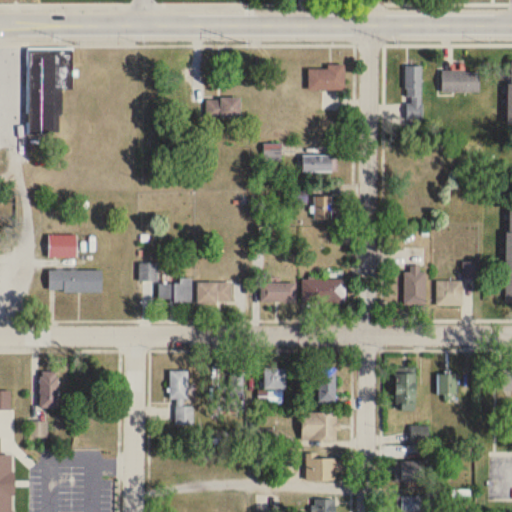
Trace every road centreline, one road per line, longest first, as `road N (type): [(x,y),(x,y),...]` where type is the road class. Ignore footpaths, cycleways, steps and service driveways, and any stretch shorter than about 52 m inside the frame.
road 1 (residential): [(0,24),(511,23)]
road 2 (residential): [(0,334),(511,333)]
road 3 (residential): [(367,23),(364,511)]
road 4 (residential): [(134,334),(131,511)]
